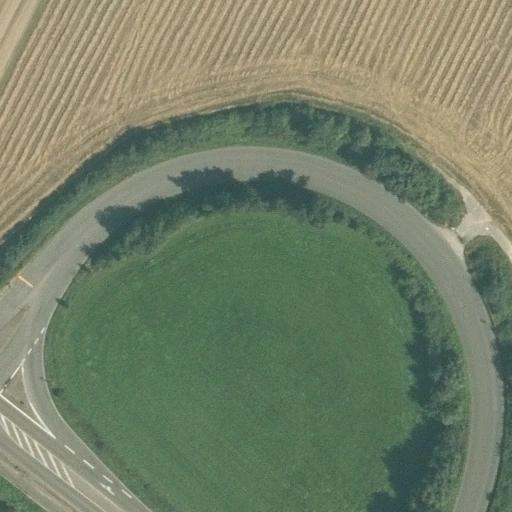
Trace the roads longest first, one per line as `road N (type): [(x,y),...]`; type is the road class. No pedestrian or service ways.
road 1 (unclassified): [(0,339),(78,239),(143,192),(233,166),(291,168),(340,182),(422,236),(476,327),(486,434),(465,511)]
road 2 (track): [(288,105),(368,123),(432,160)]
road 3 (secondary): [(120,511),(0,419)]
